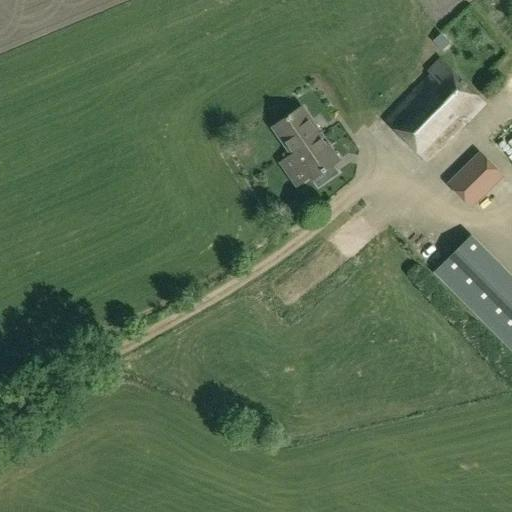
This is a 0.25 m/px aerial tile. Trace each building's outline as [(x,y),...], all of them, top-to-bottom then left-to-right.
[(431,74),(385,120),(426,161),(484,103),(440,59),(428,72),(431,74)] [(400,73),(394,81),(406,92),(413,84),(400,73)] [(286,140),(295,154),(322,136),(304,109),(274,129),(283,142),(286,140)] [(340,163),(322,136),(295,154),(314,181),(313,181),(318,188),(339,174),(335,167),(340,163)] [(481,152),(465,168),(495,199),(511,184),(481,152)] [(460,243),(468,252),(481,239),(473,231),(460,243)] [(336,242),(278,290),(298,314),(356,267),(336,242)]
